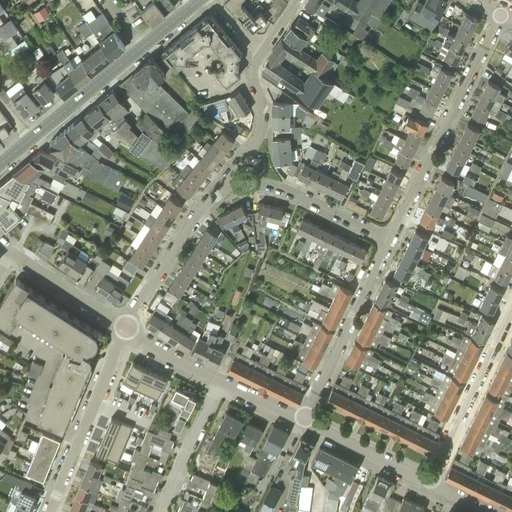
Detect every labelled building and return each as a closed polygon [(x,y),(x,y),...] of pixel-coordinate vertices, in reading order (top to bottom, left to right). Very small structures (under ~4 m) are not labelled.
[(141,11),(152,25),(175,6),(169,0),(153,0),(154,1),(141,11)] [(314,11),(321,1),(318,0),(308,0),(305,5),(314,11)] [(343,8),(346,10),(351,0),(318,0),(321,1),(321,0),(329,0),(340,7),(340,6),(344,8),(343,8)] [(358,0),(358,1),(357,2),(354,0),(351,0),(346,10),(365,22),(371,13),(381,19),(387,9),(386,8),(391,0),(358,0)] [(418,1),(408,17),(409,17),(431,31),(442,13),(436,9),(442,0),(425,0),(423,4),(418,1)] [(241,4),(241,2),(228,1),(227,3),(235,13),(242,21),(250,14),(249,14),(241,4)] [(280,13),(284,8),(274,1),(271,4),(272,6),(280,13)] [(277,17),(280,13),(272,6),(267,10),(277,17)] [(45,7),(34,14),(39,22),(50,14),(45,7)] [(275,21),(277,17),(267,10),(262,15),(260,13),(254,19),(250,14),(242,21),(250,30),(251,30),(267,12),(275,21)] [(220,26),(211,15),(208,12),(205,14),(205,15),(197,22),(196,22),(170,43),(163,49),(162,48),(159,50),(174,69),(186,59),(187,53),(203,40),(209,41),(224,59),(223,65),(215,71),(226,86),(240,75),(235,69),(237,67),(238,60),(236,58),(242,53),(220,26)] [(273,23),(275,21),(267,12),(251,30),(255,30),(255,31),(269,20),(273,23)] [(365,22),(376,29),(381,20),(381,19),(371,13),(365,22)] [(460,25),(472,31),(478,19),(465,13),(460,25)] [(98,38),(99,40),(111,59),(125,47),(103,14),(88,24),(94,31),(98,38)] [(292,26),(314,41),(317,36),(313,33),(316,29),(318,30),(322,25),(313,19),(309,24),(298,17),(292,26)] [(332,28),(335,23),(326,18),(323,22),(332,28)] [(0,26),(0,29),(3,34),(0,35),(0,46),(4,53),(18,44),(10,33),(17,28),(11,19),(4,23),(0,26)] [(81,42),(94,31),(88,24),(87,23),(74,34),(81,42)] [(292,26),(291,25),(283,37),(300,48),(303,44),(306,46),(310,40),(314,42),(314,41),(292,26)] [(467,41),(472,31),(460,25),(455,35),(467,41)] [(467,41),(455,35),(455,36),(448,32),(449,29),(444,27),(441,33),(446,36),(442,43),(443,43),(462,52),(467,41)] [(302,50),(300,48),(283,37),(263,67),(298,92),(305,81),(280,63),(284,57),(291,61),(293,59),(295,61),(302,50)] [(111,59),(99,40),(98,38),(97,38),(101,43),(82,59),(79,54),(78,55),(91,76),(111,59)] [(440,48),(442,43),(436,39),(435,40),(433,39),(430,38),(426,46),(429,47),(432,49),(434,45),(439,47),(440,48)] [(462,52),(443,43),(443,44),(438,55),(456,64),(462,52)] [(91,76),(78,55),(70,60),(62,49),(57,53),(78,86),(91,76)] [(302,50),(295,61),(311,72),(313,70),(323,77),(335,60),(322,53),(318,59),(303,49),(302,50)] [(64,97),(78,86),(57,53),(56,53),(66,67),(57,73),(62,79),(56,84),(64,97)] [(134,72),(132,74),(147,89),(154,83),(166,74),(164,71),(151,56),(134,71),(134,72)] [(54,94),(44,81),(43,80),(49,75),(37,58),(32,62),(40,75),(34,79),(37,83),(32,88),(33,90),(44,103),(54,94)] [(433,76),(447,83),(452,72),(434,63),(431,70),(429,74),(433,76)] [(499,75),(500,75),(503,71),(497,66),(494,70),(499,75)] [(311,72),(298,92),(318,107),(328,93),(334,84),(323,77),(313,70),(311,72)] [(147,89),(132,74),(131,73),(119,84),(146,112),(162,126),(168,136),(189,113),(160,84),(157,87),(154,83),(147,89)] [(442,93),(447,83),(433,76),(431,81),(433,81),(430,88),(442,93)] [(38,107),(25,91),(26,91),(23,87),(24,86),(19,80),(6,91),(3,89),(0,91),(0,96),(6,103),(11,99),(13,101),(26,117),(38,107)] [(482,93),(501,103),(505,95),(498,92),(501,87),(488,80),(482,93)] [(430,88),(426,95),(425,98),(437,104),(442,93),(430,88)] [(99,102),(116,121),(123,115),(128,111),(123,105),(125,103),(113,89),(99,101),(99,102)] [(237,117),(241,115),(250,110),(238,91),(226,99),(225,98),(226,102),(228,102),(237,117)] [(498,109),(501,103),(482,93),(477,104),(489,110),(490,109),(496,113),(506,117),(508,114),(498,109)] [(431,115),(437,104),(425,98),(418,94),(416,98),(415,101),(421,104),(419,109),(431,115)] [(396,102),(407,107),(410,101),(399,96),(396,102)] [(228,108),(226,102),(225,98),(199,106),(200,110),(202,113),(203,115),(228,108)] [(99,102),(84,113),(92,120),(107,134),(119,124),(116,121),(99,102)] [(272,115),(290,115),(290,103),(272,102),(272,115)] [(404,114),(407,107),(396,102),(393,109),(404,114)] [(307,113),(309,110),(299,103),(295,108),(295,115),(303,119),(307,113)] [(484,121),(489,110),(477,104),(472,115),(484,121)] [(189,113),(168,136),(170,137),(182,146),(206,118),(194,107),(189,113)] [(0,124),(1,126),(0,126),(0,138),(1,138),(2,139),(7,136),(6,135),(10,132),(7,128),(11,125),(0,109),(0,124)] [(146,112),(146,113),(136,123),(142,129),(161,146),(170,137),(168,136),(162,126),(146,112)] [(301,123),(316,131),(323,135),(328,125),(307,113),(303,119),(301,123)] [(86,135),(92,141),(96,137),(101,133),(95,126),(93,128),(82,115),(75,121),(86,135)] [(173,159),(161,146),(142,129),(138,135),(129,126),(131,124),(126,119),(123,115),(116,121),(119,124),(107,134),(122,144),(130,148),(164,169),(173,159)] [(316,131),(301,123),(301,126),(295,126),(295,115),(290,115),(272,115),(272,127),(290,127),(290,126),(291,126),(291,132),(302,132),(313,138),(314,135),(316,131)] [(404,125),(422,134),(427,123),(415,118),(415,119),(408,116),(404,125)] [(97,158),(103,152),(98,147),(92,141),(86,135),(75,121),(66,128),(78,142),(85,149),(90,153),(97,158)] [(462,135),(477,142),(479,138),(476,137),(480,129),(467,123),(462,135)] [(417,145),(422,134),(404,125),(403,125),(407,127),(404,133),(407,134),(405,139),(417,145)] [(215,139),(227,149),(234,140),(233,139),(238,133),(226,127),(222,130),(218,136),(216,134),(213,138),(215,139)] [(99,160),(97,158),(90,153),(85,149),(78,142),(66,128),(50,142),(50,147),(77,163),(83,167),(80,171),(118,191),(125,175),(97,162),(99,160)] [(474,146),(477,142),(462,135),(457,145),(469,152),(472,145),(474,146)] [(417,145),(405,139),(399,136),(396,144),(390,141),(386,147),(392,150),(394,147),(399,150),(400,149),(412,156),(417,145)] [(290,149),(291,149),(290,137),(272,139),(274,151),(290,149)] [(219,158),(227,149),(215,139),(211,144),(207,141),(203,146),(219,158)] [(98,147),(103,152),(104,152),(109,157),(114,152),(103,142),(102,143),(98,147)] [(464,163),(469,152),(457,145),(451,156),(464,163)] [(212,168),(219,158),(203,146),(202,146),(197,152),(202,155),(200,158),(212,168)] [(293,175),(297,177),(309,182),(315,168),(318,161),(323,151),(318,149),(317,148),(309,165),(304,163),(300,161),(298,166),(293,175)] [(290,149),(274,151),(275,164),(293,162),(291,149),(290,149)] [(407,166),(412,156),(400,149),(399,150),(394,160),(407,166)] [(54,178),(63,183),(66,177),(57,173),(60,168),(77,177),(80,171),(40,150),(30,158),(47,168),(49,169),(55,172),(52,177),(54,178)] [(318,161),(322,163),(326,153),(323,151),(318,161)] [(212,168),(200,158),(199,158),(195,155),(186,164),(191,168),(203,178),(212,168)] [(458,174),(464,163),(451,156),(446,168),(458,174)] [(371,170),(376,160),(370,157),(365,167),(371,170)] [(45,167),(47,168),(30,158),(14,171),(30,181),(30,180),(40,186),(46,188),(57,194),(58,194),(61,189),(62,189),(65,184),(63,183),(54,178),(51,183),(46,181),(36,176),(45,167)] [(341,172),(340,174),(331,193),(342,198),(349,184),(344,182),(348,174),(356,178),(364,162),(355,158),(351,167),(344,164),(341,172)] [(473,171),(477,165),(472,162),(469,169),(473,171)] [(293,175),(298,166),(292,163),(288,173),(293,175)] [(180,173),(179,174),(196,187),(203,178),(191,168),(186,164),(180,173)] [(477,165),(473,171),(478,174),(482,167),(477,165)] [(326,173),(316,168),(315,168),(309,182),(320,187),(326,173)] [(385,179),(397,185),(402,174),(390,168),(385,179)] [(331,193),(340,174),(336,172),(333,170),(330,175),(326,173),(320,187),(331,193)] [(34,193),(37,188),(28,184),(30,181),(14,171),(0,183),(0,191),(11,197),(12,195),(29,204),(30,202),(31,202),(33,197),(32,196),(33,192),(34,193)] [(188,197),(196,187),(179,174),(171,183),(176,187),(188,197)] [(471,185),(473,180),(464,175),(462,181),(471,185)] [(436,188),(449,194),(449,193),(451,194),(454,189),(452,188),(454,183),(441,176),(436,188)] [(392,196),(397,185),(385,179),(380,190),(392,196)] [(484,202),(488,194),(469,185),(465,193),(484,202)] [(52,204),(57,194),(46,188),(41,198),(52,204)] [(455,197),(449,194),(436,188),(431,199),(443,205),(450,208),(455,197)] [(392,196),(380,190),(377,196),(364,189),(362,194),(375,200),(387,206),(392,196)] [(24,215),(26,211),(29,204),(12,195),(11,197),(0,191),(0,221),(6,229),(21,217),(24,215)] [(95,204),(98,197),(86,192),(83,198),(95,204)] [(490,198),(500,203),(503,197),(493,192),(490,198)] [(134,200),(124,195),(119,206),(128,210),(134,200)] [(163,206),(175,215),(182,204),(169,196),(163,206)] [(355,204),(357,199),(350,196),(348,201),(355,204)] [(138,203),(144,206),(147,201),(142,198),(141,198),(138,203)] [(496,218),(499,210),(502,204),(500,203),(490,198),(489,198),(483,211),(496,218)] [(431,199),(426,209),(438,215),(443,205),(431,199)] [(382,217),(387,206),(375,200),(372,207),(370,211),(382,217)] [(30,202),(29,204),(26,211),(50,222),(54,214),(31,202),(30,202)] [(263,218),(259,232),(264,233),(271,206),(259,203),(256,216),(263,218)] [(231,210),(237,221),(248,216),(242,204),(231,210)] [(169,224),(175,215),(163,206),(156,216),(169,224)] [(271,206),(264,233),(269,235),(271,227),(272,220),(279,222),(283,209),(271,206)] [(479,209),(470,206),(467,214),(475,217),(479,209)] [(442,225),(443,222),(445,219),(438,215),(426,209),(420,221),(433,227),(435,222),(442,225)] [(237,221),(231,210),(220,215),(226,227),(231,224),(234,231),(240,228),(237,221)] [(491,227),(495,220),(482,214),(478,221),(491,227)] [(162,235),(169,224),(156,216),(150,227),(162,235)] [(307,235),(313,224),(302,218),(296,231),(307,236),(308,235),(307,235)] [(318,241),(324,229),(313,224),(307,235),(308,235),(307,236),(304,242),(301,249),(306,252),(312,238),(318,241)] [(69,229),(63,226),(62,228),(57,241),(62,243),(62,245),(68,249),(59,263),(68,269),(81,249),(65,239),(69,229)] [(108,226),(104,233),(111,237),(115,230),(108,226)] [(156,245),(162,235),(150,227),(143,237),(156,245)] [(212,245),(211,246),(214,249),(217,245),(213,242),(218,235),(207,227),(200,238),(212,245)] [(328,246),(334,234),(324,229),(318,241),(314,248),(320,250),(312,266),(318,269),(322,260),(328,246)] [(410,241),(423,247),(428,236),(415,229),(410,241)] [(450,239),(453,233),(444,229),(441,235),(450,239)] [(339,251),(345,239),(334,234),(328,246),(322,260),(327,262),(330,255),(331,256),(334,249),(339,251)] [(503,241),(511,245),(511,237),(506,235),(503,241)] [(149,255),(156,245),(143,237),(136,247),(149,255)] [(41,246),(44,242),(38,238),(36,242),(41,246)] [(205,255),(211,246),(212,245),(200,238),(194,248),(205,255)] [(237,245),(245,254),(250,250),(247,245),(249,245),(246,239),(237,245)] [(349,256),(355,244),(345,239),(339,251),(349,256)] [(299,240),(296,247),(301,249),(304,242),(299,240)] [(44,242),(41,246),(39,250),(49,256),(54,245),(45,241),(44,242)] [(417,258),(423,247),(410,241),(405,252),(417,258)] [(511,258),(511,245),(503,241),(500,248),(506,251),(504,255),(505,255),(511,258)] [(267,246),(266,244),(266,242),(260,243),(255,243),(255,248),(256,254),(263,257),(265,249),(267,246)] [(355,244),(349,256),(360,261),(366,249),(355,244)] [(99,262),(101,259),(107,251),(101,247),(93,258),(99,262)] [(142,266),(149,255),(136,247),(130,258),(142,266)] [(199,265),(205,255),(194,248),(188,258),(199,265)] [(81,249),(68,269),(77,275),(87,261),(89,256),(88,254),(81,249)] [(415,263),(417,258),(405,252),(399,262),(415,270),(419,272),(428,276),(431,270),(427,268),(426,269),(415,263)] [(511,258),(505,255),(504,255),(498,252),(493,263),(499,266),(511,272),(511,271),(511,258)] [(473,255),(468,253),(465,258),(471,261),(473,255)] [(193,274),(199,265),(188,258),(181,268),(193,274)] [(116,278),(122,270),(113,264),(112,265),(101,259),(99,262),(94,270),(96,271),(103,275),(95,287),(106,294),(116,278)] [(343,269),(346,262),(341,260),(338,267),(343,269)] [(499,266),(493,263),(485,260),(480,271),(506,283),(511,272),(499,266)] [(128,261),(124,267),(134,274),(138,267),(128,261)] [(412,276),(415,270),(399,262),(394,274),(407,280),(409,274),(412,276)] [(470,270),(469,269),(459,265),(459,264),(454,276),(463,280),(465,275),(467,276),(470,270)] [(251,277),(253,269),(247,267),(244,275),(251,277)] [(187,284),(193,274),(181,268),(175,277),(187,284)] [(349,273),(342,270),(340,275),(351,281),(354,274),(349,272),(349,273)] [(427,280),(428,276),(419,272),(417,275),(427,280)] [(116,278),(106,294),(116,301),(130,280),(124,276),(121,281),(116,278)] [(180,295),(187,284),(175,277),(169,287),(180,295)] [(32,289),(16,278),(2,300),(0,303),(0,321),(10,328),(19,315),(71,349),(70,351),(69,351),(68,351),(67,351),(66,352),(65,354),(64,357),(63,356),(61,360),(63,361),(39,418),(39,419),(39,420),(40,420),(64,430),(65,430),(66,430),(66,429),(72,415),(73,416),(77,408),(75,407),(77,403),(78,403),(82,395),(81,395),(83,390),(84,390),(87,382),(86,382),(92,368),(92,367),(91,366),(93,359),(93,358),(93,357),(92,357),(92,356),(91,355),(91,354),(90,354),(103,334),(86,323),(87,322),(33,287),(32,289)] [(316,284),(348,300),(352,291),(351,291),(341,285),(333,282),(331,287),(315,279),(313,282),(316,284)] [(380,289),(393,296),(399,285),(385,279),(380,289)] [(343,309),(348,300),(316,284),(313,282),(313,284),(312,288),(333,298),(330,302),(343,309)] [(485,295),(497,301),(503,290),(490,284),(485,295)] [(388,307),(393,296),(380,289),(375,300),(376,300),(388,307)] [(173,304),(178,297),(167,290),(162,297),(173,304)] [(235,304),(240,292),(236,290),(231,302),(235,304)] [(492,313),(497,301),(485,295),(479,306),(492,313)] [(343,309),(330,302),(328,307),(306,296),(304,300),(306,302),(307,301),(339,318),(343,309)] [(453,307),(455,303),(441,298),(440,303),(453,307)] [(431,314),(415,306),(407,302),(400,299),(398,303),(405,306),(414,310),(421,314),(418,320),(426,324),(431,314)] [(335,327),(339,318),(307,301),(306,302),(303,308),(309,311),(310,309),(319,313),(316,318),(323,321),(334,327),(335,327)] [(369,311),(397,325),(399,320),(390,316),(393,311),(386,307),(374,302),(369,311)] [(167,314),(156,306),(145,324),(156,331),(164,319),(167,314)] [(179,319),(184,310),(181,308),(175,317),(179,319)] [(433,318),(439,320),(442,314),(443,310),(437,308),(433,318)] [(222,318),(224,311),(218,309),(215,316),(222,318)] [(187,312),(184,310),(179,319),(177,322),(174,325),(167,337),(177,344),(189,325),(182,320),(187,312)] [(395,329),(397,325),(369,311),(365,319),(378,326),(385,328),(393,332),(394,328),(395,329)] [(459,317),(466,320),(468,315),(461,312),(459,317)] [(476,325),(489,331),(494,320),(477,312),(472,323),(476,325)] [(174,325),(164,319),(156,331),(167,337),(174,325)] [(382,333),(385,328),(378,326),(365,319),(361,328),(389,342),(391,338),(382,333)] [(300,326),(301,325),(291,320),(288,327),(298,332),(298,330),(305,333),(308,335),(306,339),(324,348),(329,339),(300,326)] [(300,326),(329,339),(333,330),(332,330),(322,325),(314,321),(311,326),(302,321),(301,325),(300,326)] [(232,340),(238,325),(232,322),(226,337),(232,340)] [(476,325),(472,323),(471,322),(465,333),(484,342),(489,331),(476,325)] [(189,325),(177,344),(188,351),(195,339),(190,335),(194,328),(189,325)] [(389,342),(361,328),(356,337),(375,346),(378,342),(387,346),(387,345),(389,342)] [(215,342),(218,334),(217,333),(205,329),(201,337),(199,335),(191,352),(206,360),(215,342)] [(215,342),(206,360),(216,365),(223,350),(218,348),(223,336),(218,334),(215,342)] [(451,339),(479,353),(483,344),(472,338),(464,335),(462,340),(453,335),(451,339)] [(324,348),(306,339),(304,343),(294,339),(292,343),(320,357),(324,348)] [(475,361),(479,353),(451,339),(449,344),(458,348),(456,352),(475,361)] [(350,350),(378,364),(380,360),(371,355),(374,350),(355,341),(350,350)] [(316,366),(320,357),(292,343),(290,348),(299,352),(297,357),(316,366)] [(236,374),(249,346),(245,345),(241,354),(236,351),(227,370),(236,374)] [(245,379),(254,360),(249,358),(254,349),(249,346),(236,374),(245,379)] [(268,374),(271,368),(267,366),(273,354),(277,356),(280,351),(271,347),(267,355),(253,383),(262,387),(268,374)] [(447,348),(442,357),(470,370),(475,361),(456,352),(447,348)] [(378,365),(378,364),(350,350),(346,359),(347,360),(370,371),(372,366),(376,368),(378,365)] [(502,360),(511,364),(511,353),(507,351),(502,360)] [(253,383),(267,355),(263,353),(258,362),(254,360),(245,379),(253,383)] [(465,379),(466,380),(470,370),(442,357),(440,361),(450,366),(447,371),(454,374),(465,379)] [(409,367),(414,369),(417,363),(412,360),(409,367)] [(511,364),(502,360),(498,368),(511,375),(511,364)] [(43,365),(33,361),(28,373),(38,377),(43,365)] [(133,388),(134,388),(144,367),(133,361),(122,382),(123,382),(120,388),(131,393),(133,388)] [(271,392),(284,364),(280,362),(276,371),(271,368),(268,374),(262,387),(271,392)] [(279,396),(293,368),(284,364),(271,392),(279,396)] [(146,394),(156,373),(144,367),(134,388),(146,394)] [(288,400),(302,372),(293,368),(279,396),(288,400)] [(511,375),(498,368),(494,377),(511,385),(511,375)] [(422,373),(432,378),(460,392),(464,383),(452,377),(453,377),(445,373),(443,378),(424,369),(422,373)] [(302,372),(288,400),(297,405),(303,392),(298,389),(306,374),(302,372)] [(168,379),(156,373),(146,394),(157,399),(168,379)] [(335,405),(349,377),(344,375),(340,384),(335,382),(325,401),(335,405)] [(343,410),(353,391),(348,388),(352,379),(349,377),(335,405),(343,410)] [(511,391),(511,385),(494,377),(489,386),(503,392),(509,395),(510,391),(511,391)] [(456,401),(460,392),(432,378),(430,383),(438,387),(436,391),(437,392),(456,401)] [(12,384),(10,390),(17,392),(18,386),(12,384)] [(352,414),(366,386),(361,384),(357,393),(353,391),(343,410),(352,414)] [(361,418),(370,399),(365,397),(369,388),(366,386),(352,414),(361,418)] [(510,396),(509,395),(503,392),(489,386),(489,387),(490,387),(487,393),(486,393),(485,394),(499,401),(503,403),(505,399),(508,400),(510,396)] [(183,391),(176,388),(171,397),(181,402),(180,408),(182,409),(179,414),(188,418),(193,407),(191,407),(196,398),(193,396),(190,396),(191,391),(190,391),(190,392),(183,390),(183,391)] [(456,401),(437,392),(435,396),(425,391),(423,396),(451,409),(456,401)] [(369,422),(383,395),(378,392),(374,401),(370,399),(361,418),(369,422)] [(505,403),(503,403),(499,401),(485,394),(481,403),(509,416),(511,412),(503,408),(505,403)] [(378,427),(387,408),(383,406),(387,397),(383,395),(369,422),(378,427)] [(447,419),(451,409),(423,396),(421,400),(426,402),(425,404),(424,406),(428,408),(428,409),(434,412),(447,419)] [(387,431),(400,403),(402,399),(398,397),(392,410),(387,408),(378,427),(387,431)] [(402,422),(404,416),(400,414),(405,405),(400,403),(387,431),(395,435),(402,422)] [(507,421),(509,416),(481,403),(477,411),(498,422),(500,417),(507,421)] [(404,439),(418,412),(413,410),(409,419),(404,416),(402,422),(395,435),(404,439)] [(496,426),(498,422),(477,411),(473,420),(506,436),(508,432),(496,426)] [(234,435),(241,420),(226,412),(218,428),(207,451),(215,454),(226,432),(234,435)] [(419,431),(422,425),(418,423),(422,414),(418,412),(404,439),(413,444),(419,431)] [(131,426),(110,417),(105,429),(126,438),(131,426)] [(421,448),(435,420),(431,418),(426,427),(422,425),(419,431),(413,444),(421,448)] [(435,420),(421,448),(431,453),(441,432),(436,429),(439,422),(435,420)] [(511,439),(506,436),(473,420),(469,429),(482,435),(496,442),(511,450),(511,439)] [(254,445),(261,429),(247,423),(240,439),(238,443),(244,446),(242,449),(250,453),(254,445)] [(269,450),(278,454),(289,432),(273,424),(258,455),(265,458),(269,450)] [(157,433),(169,438),(171,432),(159,427),(157,433)] [(2,429),(0,431),(0,450),(8,454),(8,453),(10,449),(14,440),(9,438),(10,436),(2,429)] [(126,438),(105,429),(100,442),(121,450),(126,438)] [(492,451),(496,442),(482,435),(469,429),(464,437),(492,451)] [(169,438),(157,433),(148,430),(139,453),(148,456),(153,443),(163,447),(164,443),(172,446),(174,440),(169,438)] [(39,442),(56,449),(60,439),(43,432),(39,442)] [(490,455),(492,451),(464,437),(460,447),(461,447),(472,452),(471,453),(479,456),(481,451),(490,455)] [(291,478),(286,504),(296,506),(300,485),(302,475),(305,460),(313,444),(300,438),(292,455),(299,458),(295,468),(294,476),(291,478)] [(52,459),(56,449),(39,442),(34,452),(52,459)] [(121,450),(100,442),(95,454),(116,463),(121,450)] [(324,469),(332,453),(319,447),(312,463),(311,464),(317,467),(318,466),(324,469)] [(48,469),(52,459),(34,452),(30,462),(48,469)] [(453,482),(467,454),(463,452),(455,467),(451,465),(450,466),(445,477),(444,477),(453,482)] [(143,469),(148,456),(139,453),(130,475),(156,485),(159,480),(151,477),(152,473),(143,469)] [(223,476),(230,458),(219,453),(213,469),(215,470),(216,467),(221,469),(219,475),(223,476)] [(337,475),(345,459),(332,453),(324,469),(337,475)] [(468,473),(470,469),(471,467),(467,465),(472,456),(467,454),(453,482),(462,486),(469,473),(468,473)] [(250,470),(256,459),(249,455),(243,467),(250,470)] [(250,470),(264,477),(272,461),(265,458),(258,455),(256,459),(250,470)] [(331,493),(336,493),(339,494),(339,495),(342,495),(346,488),(349,481),(357,465),(345,459),(337,475),(336,477),(334,480),(334,481),(330,489),(329,488),(328,492),(331,493)] [(85,473),(98,478),(103,466),(90,461),(85,473)] [(471,490),(485,463),(480,461),(475,472),(470,469),(468,473),(469,473),(462,486),(471,490)] [(44,480),(48,469),(30,462),(26,472),(44,480)] [(480,495),(488,478),(483,476),(489,465),(485,463),(471,490),(480,495)] [(489,499),(502,471),(498,469),(492,480),(488,478),(480,495),(489,499)] [(497,503),(506,485),(502,483),(506,473),(502,471),(489,499),(497,503)] [(16,503),(32,509),(35,502),(33,501),(36,495),(28,492),(32,483),(6,473),(1,478),(15,484),(14,487),(21,490),(16,503)] [(103,480),(98,478),(85,473),(81,484),(98,491),(101,485),(108,488),(110,483),(103,480)] [(202,499),(211,502),(219,484),(193,473),(191,478),(198,482),(197,486),(206,489),(202,499)] [(154,491),(156,485),(130,475),(122,497),(131,501),(136,488),(145,492),(147,487),(154,491)] [(301,485),(306,487),(308,476),(302,475),(300,485),(301,485)] [(389,481),(377,475),(362,506),(366,508),(364,511),(384,511),(386,502),(389,496),(395,484),(389,481)] [(506,508),(511,496),(511,476),(511,475),(506,485),(497,503),(506,508)] [(329,488),(330,489),(334,481),(334,480),(328,478),(324,486),(329,488)] [(354,480),(347,494),(352,496),(359,483),(354,480)] [(98,492),(98,491),(81,484),(76,496),(94,503),(99,492),(98,492)] [(271,486),(264,501),(275,506),(282,492),(271,486)] [(347,494),(345,497),(342,503),(348,506),(349,506),(352,496),(347,494)] [(94,503),(76,496),(71,508),(81,511),(89,511),(91,508),(98,511),(100,506),(94,503)] [(384,511),(409,511),(414,502),(404,497),(401,502),(396,499),(389,496),(386,502),(384,511)] [(126,511),(131,501),(122,497),(118,506),(115,511),(126,511)] [(182,511),(206,511),(211,502),(202,499),(198,508),(189,504),(187,508),(180,505),(177,510),(182,511)] [(264,501),(259,511),(272,511),(275,506),(264,501)] [(409,511),(422,511),(424,507),(414,502),(409,511)] [(30,511),(32,509),(16,503),(11,511),(30,511)] [(114,511),(115,511),(118,506),(110,503),(108,509),(114,511)]
